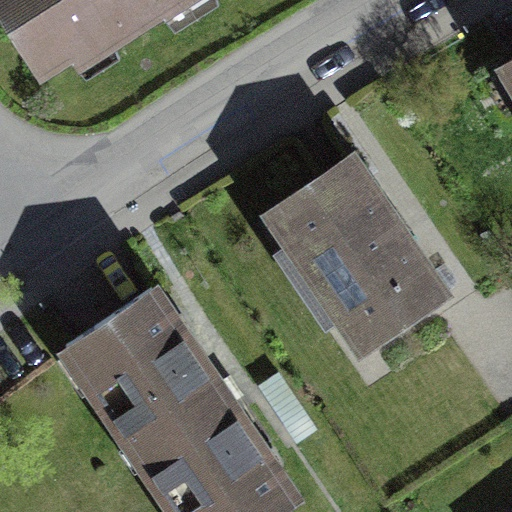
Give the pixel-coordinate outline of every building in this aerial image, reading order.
[(0,0),(0,25),(36,80),(122,24),(105,0),(0,0)] [(105,0),(122,24),(159,0),(105,0)] [(511,71),(498,79),(511,102),(511,71)] [(348,163),(265,220),(359,353),(442,296),(348,163)] [(153,296),(69,351),(175,511),(289,511),(294,509),(153,296)]
